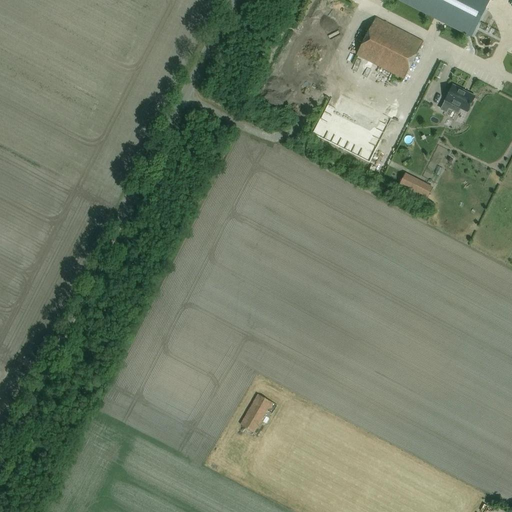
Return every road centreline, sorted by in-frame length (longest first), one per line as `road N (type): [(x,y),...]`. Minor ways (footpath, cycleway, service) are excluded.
road 1 (unclassified): [(0,459),(231,0)]
road 2 (track): [(357,0),(511,80)]
